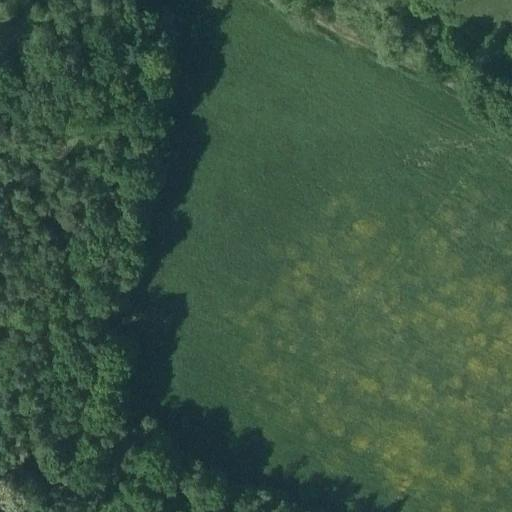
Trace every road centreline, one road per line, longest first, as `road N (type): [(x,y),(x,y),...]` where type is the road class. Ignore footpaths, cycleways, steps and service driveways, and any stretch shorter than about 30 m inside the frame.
road 1 (track): [(86,426),(149,0)]
road 2 (track): [(511,113),(269,0)]
